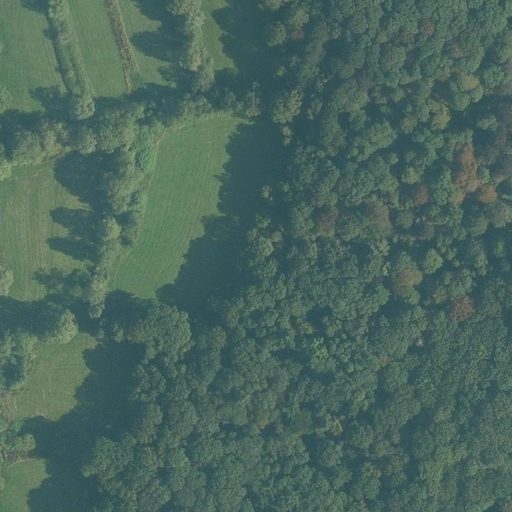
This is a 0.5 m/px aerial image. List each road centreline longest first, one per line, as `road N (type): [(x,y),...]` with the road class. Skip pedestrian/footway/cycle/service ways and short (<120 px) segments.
road 1 (track): [(152,511),(221,328),(281,209),(342,0)]
road 2 (track): [(435,511),(511,406)]
